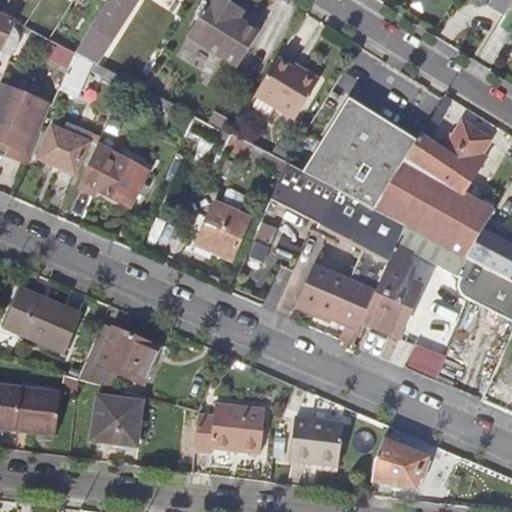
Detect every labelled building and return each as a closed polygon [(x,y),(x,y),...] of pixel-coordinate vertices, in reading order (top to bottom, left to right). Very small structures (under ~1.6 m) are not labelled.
[(95,63),(99,65),(111,42),(103,37),(127,0),(107,0),(75,52),(95,63)] [(236,2),(233,0),(209,0),(188,34),(238,65),(261,29),(231,10),(236,2)] [(511,0),(492,0),(489,5),(504,14),(511,0)] [(0,15),(0,49),(11,55),(18,41),(7,35),(13,22),(0,15)] [(51,58),(68,68),(75,52),(58,44),(51,58)] [(95,63),(75,52),(68,68),(60,88),(80,98),(95,63)] [(304,72),(279,57),(277,61),(257,93),(296,118),(321,79),(306,69),(304,72)] [(6,155),(27,164),(52,106),(0,83),(0,141),(10,145),(6,155)] [(140,87),(134,84),(124,103),(138,110),(135,116),(160,129),(173,104),(140,87)] [(404,161),(463,194),(486,158),(481,155),(490,140),(462,123),(449,144),(444,140),(440,146),(429,139),(440,123),(439,122),(453,100),(445,95),(418,138),(404,161)] [(418,138),(381,116),(378,119),(365,112),(367,107),(349,96),(304,171),(304,173),(333,187),(334,185),(341,171),(385,192),(404,161),(418,138)] [(76,176),(82,160),(91,143),(52,128),(38,159),(76,176)] [(89,163),(97,146),(91,143),(82,160),(89,163)] [(148,172),(98,146),(97,146),(89,163),(78,189),(95,197),(98,191),(130,208),(148,172)] [(404,161),(385,192),(376,208),(404,224),(467,258),(482,231),(486,222),(493,211),(463,194),(404,161)] [(376,208),(385,192),(341,171),(334,185),(333,187),(304,173),(304,171),(288,163),(269,202),(366,249),(349,283),(315,267),(296,305),(344,328),(338,339),(351,345),(361,324),(395,243),(404,224),(376,208)] [(197,245),(232,261),(252,215),(217,200),(197,245)] [(482,231),(490,235),(495,227),(486,222),(482,231)] [(404,224),(395,243),(408,251),(456,277),(467,258),(404,224)] [(467,258),(486,267),(500,242),(490,235),(482,231),(467,258)] [(395,243),(361,324),(399,340),(421,286),(409,281),(414,268),(408,251),(395,243)] [(511,281),(486,267),(467,258),(456,277),(458,278),(457,283),(459,287),(461,293),(468,297),(511,320),(511,281)] [(48,306),(18,293),(3,328),(64,354),(81,314),(50,301),(48,306)] [(102,323),(86,360),(141,384),(157,347),(102,323)] [(177,406),(199,412),(220,363),(200,355),(177,406)] [(78,379),(65,376),(60,392),(76,393),(78,379)] [(98,385),(78,379),(76,393),(76,395),(97,397),(98,385)] [(24,389),(0,386),(0,431),(57,437),(61,397),(24,393),(24,389)] [(142,403),(97,397),(91,441),(137,446),(142,403)] [(198,416),(195,450),(195,454),(211,454),(212,450),(261,455),(264,409),(215,404),(214,417),(198,416)] [(289,456),(339,461),(343,424),(293,418),(289,456)] [(375,459),(372,481),(415,486),(426,459),(382,441),(375,459)] [(195,454),(195,450),(180,449),(179,473),(194,474),(195,454)]
